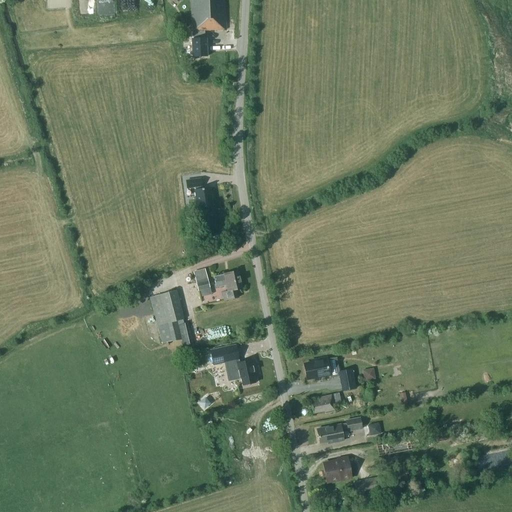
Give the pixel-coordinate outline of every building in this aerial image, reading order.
[(205,31),(226,30),(224,0),(190,0),(192,32),(193,31),(193,39),(191,40),(192,57),(207,57),(206,39),(205,39),(205,31)] [(213,207),(210,188),(202,189),(201,179),(186,181),(187,188),(195,187),(198,209),(213,207)] [(193,273),(198,292),(210,289),(205,270),(193,273)] [(223,274),(214,277),(216,288),(226,285),(227,291),(222,293),(224,301),(238,298),(236,290),(242,289),(238,271),(223,274)] [(150,298),(158,327),(162,344),(172,341),(173,342),(182,340),(183,347),(192,345),(188,324),(178,326),(177,322),(183,320),(176,291),(150,298)] [(235,345),(210,351),(213,365),(227,362),(236,360),(239,360),(235,345)] [(311,363),(304,365),(306,379),(329,375),(330,377),(339,376),(338,371),(336,357),(327,359),(327,358),(311,361),(311,363)] [(228,368),(226,368),(228,380),(239,378),(241,378),(242,386),(255,383),(254,375),(255,375),(252,360),(239,363),(236,363),(236,360),(227,362),(228,368)] [(373,368),(363,369),(363,379),(374,378),(373,368)] [(352,369),(338,371),(339,376),(342,390),(356,388),(352,369)] [(405,393),(399,394),(401,405),(407,404),(405,393)] [(319,401),(311,402),(313,414),(324,412),(324,414),(335,412),(333,405),(341,403),(339,394),(318,398),(319,401)] [(346,424),(316,429),(319,444),(327,442),(328,444),(343,441),(341,430),(347,429),(348,432),(362,429),(359,418),(346,421),(346,424)] [(367,425),(370,436),(381,433),(378,422),(367,425)] [(377,446),(379,457),(420,449),(418,439),(377,446)] [(337,459),(338,461),(323,464),(327,482),(340,479),(342,480),(348,479),(349,478),(351,477),(347,457),(337,459)] [(355,484),(357,495),(386,490),(384,478),(355,484)]
